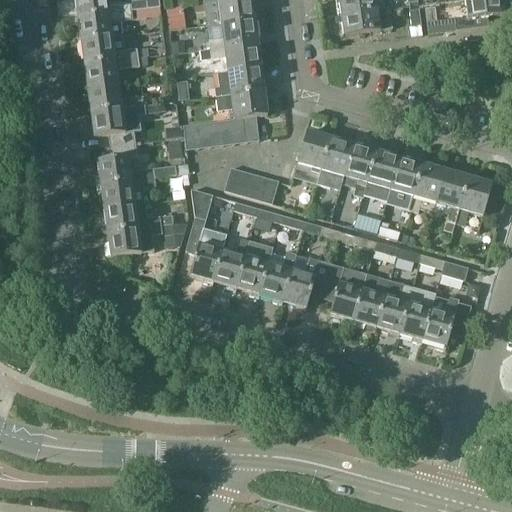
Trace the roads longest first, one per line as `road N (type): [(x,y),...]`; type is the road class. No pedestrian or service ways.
road 1 (residential): [(473,403),(66,288),(56,261),(25,0)]
road 2 (residential): [(511,149),(309,90),(296,0)]
road 3 (secondary): [(226,457),(48,450),(0,436)]
road 4 (secondary): [(447,500),(314,463),(226,457)]
road 5 (residential): [(473,403),(511,260)]
